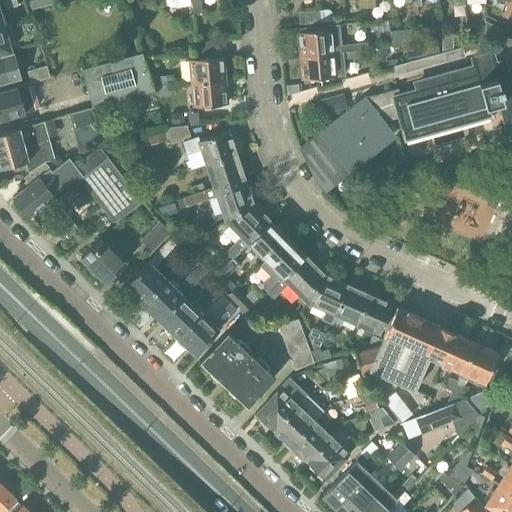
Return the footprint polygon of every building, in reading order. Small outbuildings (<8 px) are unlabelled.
[(16,0),(7,0),(4,1),(6,9),(18,6),(16,0)] [(199,0),(191,0),(193,14),(201,13),(199,0)] [(367,8),(366,0),(357,0),(358,9),(367,8)] [(366,0),(367,8),(375,8),(374,0),(366,0)] [(511,0),(510,0),(509,2),(502,15),(510,19),(511,15),(511,0)] [(321,22),(333,21),(332,11),(329,9),(320,10),(321,22)] [(299,12),(301,24),(321,22),(320,10),(299,12)] [(497,27),(485,22),(486,34),(494,34),(496,30),(497,29),(497,27)] [(341,44),(340,24),(303,28),(304,32),(300,32),(302,56),(345,52),(363,49),(368,48),(367,42),(341,44)] [(0,53),(10,51),(4,27),(0,28),(0,53)] [(470,39),(483,38),(483,27),(469,27),(470,39)] [(496,30),(494,34),(502,38),(506,31),(497,27),(497,29),(496,30)] [(414,39),(414,29),(405,30),(406,40),(414,39)] [(441,34),(442,52),(453,49),(453,33),(441,34)] [(404,42),(407,59),(439,53),(436,36),(404,42)] [(196,43),(197,54),(219,53),(218,41),(196,43)] [(304,80),(334,77),(334,75),(344,75),(342,59),(364,57),(363,49),(345,52),(302,56),(304,80)] [(150,77),(142,52),(81,69),(92,108),(93,108),(155,90),(153,87),(154,87),(150,77)] [(459,118),(461,124),(490,116),(487,106),(500,103),(507,128),(511,126),(511,63),(506,65),(505,60),(495,63),(492,52),(472,58),(474,66),(452,72),(454,80),(457,90),(452,91),(460,118),(459,118)] [(20,79),(13,54),(0,58),(0,84),(3,83),(16,80),(20,79)] [(191,83),(224,81),(222,57),(188,60),(191,83)] [(31,83),(40,80),(50,77),(46,66),(28,71),(31,83)] [(405,139),(461,124),(459,118),(460,118),(452,91),(457,90),(454,80),(452,72),(414,82),(417,90),(399,95),(400,99),(395,100),(397,107),(396,107),(405,139)] [(155,87),(174,85),(173,85),(172,76),(150,77),(154,87),(155,87)] [(16,80),(3,83),(5,91),(17,87),(22,86),(20,79),(16,80)] [(224,81),(191,83),(193,107),(226,104),(224,81)] [(0,120),(35,110),(28,84),(22,86),(17,87),(5,91),(0,92),(0,120)] [(174,85),(155,87),(155,95),(175,94),(174,85)] [(329,143),(348,168),(392,133),(376,112),(396,107),(397,107),(395,100),(400,99),(399,95),(398,89),(369,97),(365,101),(355,108),(362,117),(329,143)] [(346,95),(331,99),(335,113),(350,109),(346,95)] [(326,115),(335,113),(331,99),(322,102),(326,115)] [(79,153),(96,148),(100,147),(103,146),(93,108),(69,115),(79,153)] [(323,188),(348,168),(329,143),(362,117),(355,108),(302,150),(323,188)] [(170,122),(173,126),(180,125),(183,121),(183,117),(179,114),(172,115),(169,118),(170,122)] [(34,169),(45,162),(54,158),(44,122),(0,133),(0,167),(12,164),(12,165),(28,161),(30,170),(34,169)] [(168,143),(189,136),(185,125),(170,127),(147,135),(150,145),(166,139),(168,143)] [(199,141),(198,137),(183,142),(187,154),(201,149),(206,164),(236,154),(235,151),(237,149),(235,143),(232,142),(228,131),(199,141)] [(136,193),(100,147),(96,148),(74,165),(81,176),(82,176),(117,221),(142,201),(136,193)] [(236,154),(206,164),(213,187),(244,177),(240,166),(242,164),(240,158),(237,157),(236,154)] [(69,158),(52,171),(45,162),(34,169),(30,170),(31,172),(24,178),(26,181),(23,183),(26,187),(13,197),(30,217),(81,176),(74,165),(69,158)] [(213,187),(205,190),(197,193),(193,194),(186,197),(189,206),(208,199),(207,199),(216,196),(222,213),(213,219),(215,222),(223,217),(224,219),(252,202),(252,200),(244,177),(213,187)] [(197,193),(205,190),(202,182),(190,186),(192,193),(193,194),(197,193)] [(232,259),(242,250),(248,245),(247,245),(271,221),(252,202),(224,219),(224,221),(241,238),(226,252),(232,259)] [(279,229),(271,221),(247,245),(248,245),(264,262),(288,238),(286,236),(286,233),(282,229),(279,229)] [(152,250),(167,235),(170,232),(158,222),(142,239),(152,250)] [(170,238),(153,256),(159,262),(176,244),(170,238)] [(264,262),(260,266),(270,276),(263,283),(263,288),(267,292),(305,255),(297,247),(298,245),(293,240),(290,240),(288,238),(264,262)] [(126,261),(103,241),(100,239),(81,258),(105,282),(126,261)] [(304,300),(305,301),(324,274),(305,255),(267,292),(273,299),(288,284),(304,300)] [(232,291),(236,287),(227,277),(239,265),(232,259),(216,275),(232,291)] [(166,278),(148,261),(125,286),(132,293),(130,295),(141,305),(166,278)] [(189,290),(197,281),(207,271),(200,262),(176,288),(166,278),(141,305),(151,315),(153,313),(160,320),(183,295),(184,295),(189,290)] [(324,274),(305,301),(307,302),(326,311),(323,317),(332,321),(335,315),(348,285),(325,275),(324,274)] [(204,287),(197,281),(189,290),(195,296),(204,287)] [(348,285),(335,315),(357,324),(370,295),(367,294),(367,291),(360,288),(358,290),(348,285)] [(237,287),(236,287),(232,291),(228,295),(245,314),(254,306),(245,296),(246,295),(237,286),(237,287)] [(165,328),(175,338),(201,312),(184,295),(183,295),(160,320),(167,326),(165,328)] [(370,295),(357,324),(379,334),(392,305),(382,300),(381,297),(375,295),(373,296),(370,295)] [(362,374),(372,371),(415,390),(429,358),(439,363),(452,332),(397,307),(382,340),(379,346),(367,349),(356,352),(362,374)] [(201,312),(175,338),(186,348),(188,346),(195,353),(219,329),(216,326),(201,312)] [(298,318),(277,324),(283,338),(303,330),(298,318)] [(311,351),(319,349),(319,347),(325,334),(312,328),(308,336),(314,350),(311,351)] [(307,341),(303,330),(283,338),(287,349),(307,341)] [(259,393),(275,376),(227,331),(212,348),(211,347),(207,351),(208,352),(199,361),(201,362),(245,404),(247,406),(255,397),(256,397),(260,393),(259,393)] [(475,343),(452,332),(439,363),(454,370),(461,373),(475,343)] [(373,336),(367,349),(379,346),(382,340),(373,336)] [(287,349),(290,360),(310,351),(307,341),(287,349)] [(475,343),(461,373),(467,375),(465,379),(483,387),(487,379),(497,383),(501,372),(495,369),(500,358),(496,356),(498,353),(475,343)] [(315,362),(314,363),(332,358),(328,349),(321,351),(319,347),(319,349),(311,351),(315,362)] [(295,371),(314,363),(315,362),(311,351),(310,351),(290,360),(295,371)] [(346,357),(335,360),(335,361),(340,379),(351,376),(346,357)] [(273,430),(306,394),(289,377),(255,413),(263,421),(263,424),(268,428),(271,428),(273,430)] [(449,377),(444,388),(452,391),(453,391),(456,384),(458,381),(451,378),(449,377)] [(359,378),(346,384),(350,395),(363,389),(359,378)] [(452,391),(447,401),(452,403),(456,402),(464,399),(460,397),(464,388),(456,384),(453,391),(452,391)] [(485,391),(464,399),(475,410),(478,414),(488,405),(490,399),(485,391)] [(315,421),(324,411),(306,394),(273,430),(275,432),(275,435),(279,439),(282,439),(290,446),(314,420),(315,421)] [(478,414),(475,410),(464,399),(456,402),(462,418),(452,422),(458,437),(478,414)] [(367,405),(363,407),(367,414),(379,408),(375,402),(367,405)] [(452,422),(462,418),(456,402),(452,403),(425,414),(432,430),(452,422)] [(379,417),(383,427),(395,424),(387,414),(379,417)] [(307,463),(332,437),(315,421),(314,420),(290,446),(298,454),(298,457),(302,461),(305,461),(307,463)] [(501,443),(511,449),(511,448),(511,439),(506,435),(501,443)] [(332,437),(307,463),(309,465),(309,468),(314,472),(317,471),(325,479),(349,453),(332,437)] [(387,457),(400,470),(415,455),(401,441),(393,449),(394,450),(387,457)] [(471,448),(447,475),(463,484),(472,469),(465,466),(472,449),(471,448)] [(336,508),(370,473),(356,460),(351,466),(351,465),(322,495),(336,508)] [(511,465),(499,485),(511,493),(511,465)] [(480,475),(491,481),(496,472),(486,466),(480,475)] [(340,511),(358,511),(383,486),(370,473),(336,508),(340,511)] [(411,475),(400,487),(404,491),(415,479),(411,475)] [(440,481),(454,495),(464,485),(463,484),(447,475),(440,481)] [(0,484),(0,511),(3,511),(15,500),(0,484)] [(511,511),(511,493),(499,485),(486,505),(497,511),(511,511)] [(358,511),(383,511),(404,491),(400,487),(392,495),(383,486),(358,511)] [(408,511),(402,505),(410,497),(404,491),(383,511),(408,511)] [(458,511),(481,511),(473,501),(459,511),(458,511)]
